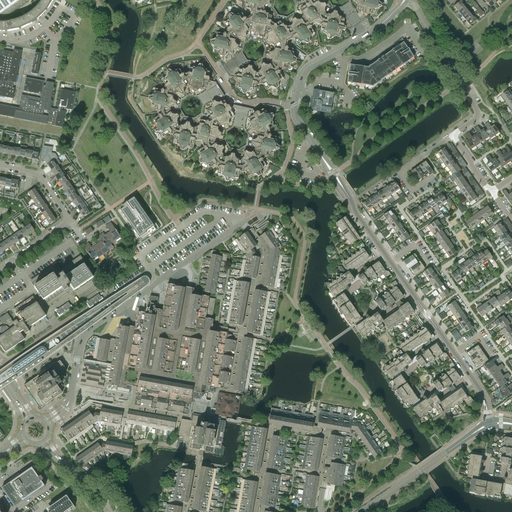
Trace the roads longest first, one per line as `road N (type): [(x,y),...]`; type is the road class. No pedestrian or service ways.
road 1 (residential): [(68,401),(85,332),(240,224)]
road 2 (residential): [(0,268),(70,220),(41,176),(0,165)]
road 3 (residential): [(452,134),(478,114),(409,0)]
